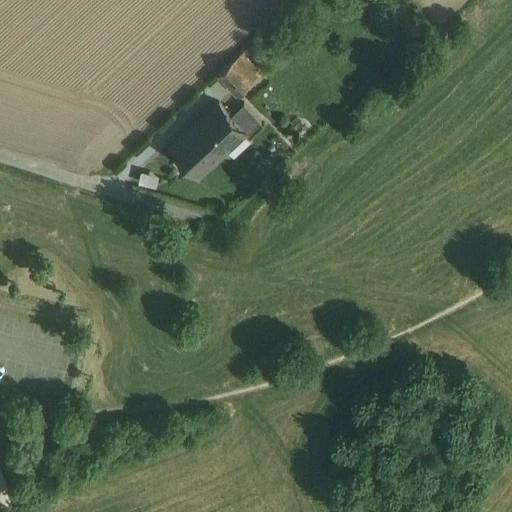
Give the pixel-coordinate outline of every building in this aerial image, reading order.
[(263,72),(244,51),(235,60),(254,81),(263,72)] [(254,81),(235,60),(220,73),(239,94),(254,81)] [(221,102),(198,123),(223,150),(245,129),(221,102)] [(223,150),(198,123),(175,145),(182,153),(190,162),(199,171),(223,150)] [(182,153),(178,158),(186,166),(190,162),(182,153)]
